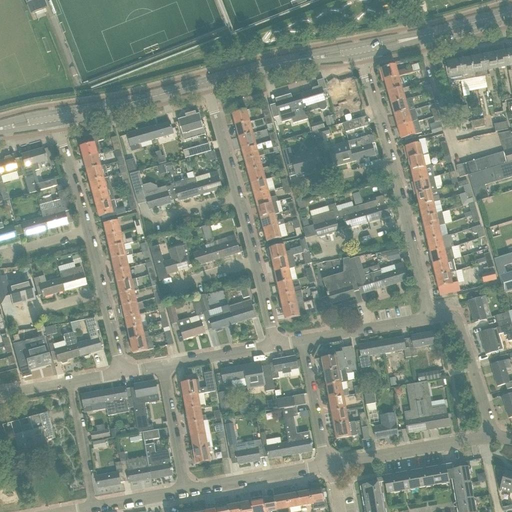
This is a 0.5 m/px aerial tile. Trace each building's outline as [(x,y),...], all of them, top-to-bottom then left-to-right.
[(41,0),(24,0),(32,19),(47,12),(41,0)] [(510,68),(511,68),(507,51),(496,53),(499,70),(510,68)] [(496,53),(492,54),(490,52),(485,53),(484,56),(487,72),(499,70),(496,53)] [(484,56),(472,58),(475,78),(484,77),(485,76),(487,76),(487,72),(484,56)] [(472,58),(460,60),(463,79),(466,79),(468,87),(469,92),(478,91),(475,78),(472,58)] [(466,79),(463,79),(460,60),(448,63),(450,75),(447,75),(449,83),(460,81),(461,88),(468,87),(466,79)] [(417,71),(425,69),(423,63),(415,65),(417,71)] [(396,65),(390,67),(390,64),(380,65),(381,69),(379,70),(382,81),(413,72),(412,70),(405,72),(405,70),(398,72),(396,65)] [(428,77),(426,72),(425,69),(417,71),(417,73),(420,72),(422,79),(428,77)] [(399,77),(413,73),(413,72),(382,81),(382,82),(385,81),(388,92),(402,88),(399,77)] [(363,108),(355,83),(350,85),(348,80),(331,85),(332,90),(327,92),(329,98),(332,108),(338,106),(337,102),(351,98),(355,111),(363,108)] [(312,91),(300,95),(304,107),(317,102),(318,107),(319,109),(320,110),(322,110),(324,109),(326,108),(326,106),(326,104),(325,100),(325,99),(329,98),(327,92),(326,89),(322,91),(321,88),(319,89),(318,87),(313,89),(312,91)] [(391,104),(405,99),(402,88),(388,92),(391,104)] [(428,102),(434,100),(432,92),(426,94),(428,102)] [(271,106),(270,106),(273,118),(280,116),(290,113),(292,120),(293,124),(308,119),(306,116),(304,107),(300,95),(288,98),(287,95),(275,99),(276,102),(275,102),(276,105),(271,106)] [(394,115),(415,109),(412,98),(405,99),(391,104),(394,115)] [(467,106),(457,108),(456,104),(448,106),(451,119),(458,118),(459,120),(469,117),(467,106)] [(398,127),(419,121),(415,109),(394,115),(398,127)] [(250,122),(249,120),(247,110),(232,114),(235,126),(250,122)] [(185,118),(178,120),(184,141),(205,135),(199,114),(196,115),(196,113),(195,112),(185,115),(186,117),(186,118),(185,118)] [(443,131),(438,115),(432,117),(434,124),(430,125),(432,134),(443,131)] [(345,132),(363,127),(360,119),(346,122),(347,123),(343,124),(345,132)] [(471,129),(484,127),(483,120),(470,122),(471,129)] [(418,121),(398,127),(401,139),(404,138),(405,141),(416,138),(415,135),(421,133),(418,121)] [(170,122),(149,128),(152,140),(174,134),(173,133),(171,124),(170,122)] [(239,138),(253,134),(250,122),(235,126),(239,138)] [(311,133),(324,129),(322,122),(309,125),(311,133)] [(495,132),(508,130),(506,123),(494,125),(495,132)] [(138,144),(152,140),(148,128),(127,134),(132,152),(139,150),(138,144)] [(326,136),(329,135),(328,129),(318,132),(321,144),(327,142),(326,136)] [(105,140),(103,132),(102,132),(86,136),(89,145),(80,147),(83,159),(101,154),(97,142),(105,140)] [(500,142),(511,138),(511,137),(510,132),(498,134),(500,142)] [(242,149),(256,145),(253,134),(239,138),(242,149)] [(375,156),(372,144),(369,136),(361,138),(362,141),(357,143),(349,145),(348,142),(353,162),(375,156)] [(117,137),(111,139),(114,150),(120,149),(117,137)] [(511,138),(500,142),(502,147),(511,143),(511,138)] [(403,148),(405,159),(423,155),(420,144),(419,140),(408,143),(409,146),(403,148)] [(353,162),(348,142),(340,144),(336,145),(337,148),(329,150),(333,168),(353,162)] [(511,143),(502,147),(504,152),(505,152),(511,149),(511,143)] [(263,150),(258,152),(256,145),(242,149),(245,161),(264,155),(263,150)] [(183,151),(185,158),(203,154),(200,146),(188,150),(183,151)] [(22,158),(18,159),(23,176),(28,194),(44,190),(42,183),(38,184),(34,172),(38,170),(37,164),(46,161),(45,157),(46,157),(45,155),(44,155),(42,149),(23,155),(21,155),(22,158)] [(118,162),(123,160),(120,149),(114,150),(117,158),(118,162)] [(317,151),(292,158),(290,149),(282,151),(286,167),(294,165),(297,177),(322,171),(317,151)] [(444,162),(451,160),(448,149),(442,150),(444,158),(442,159),(444,162)] [(509,163),(505,152),(504,152),(499,154),(502,165),(509,163)] [(97,155),(101,154),(83,159),(87,171),(100,167),(97,155)] [(423,155),(405,159),(405,160),(408,159),(411,171),(425,167),(431,166),(428,154),(423,155)] [(496,167),(502,165),(499,154),(493,156),(496,167)] [(259,157),(264,156),(264,155),(245,161),(248,172),(262,169),(259,157)] [(162,157),(158,158),(160,165),(167,162),(165,156),(162,157)] [(490,168),(496,167),(493,156),(487,157),(490,168)] [(13,158),(11,158),(9,157),(4,158),(4,160),(0,161),(0,192),(0,193),(4,192),(2,186),(3,186),(3,184),(18,179),(18,177),(23,176),(18,159),(14,160),(13,158)] [(484,170),(490,168),(487,157),(481,159),(484,170)] [(131,171),(138,169),(135,159),(128,160),(131,171)] [(478,172),(484,170),(481,159),(475,161),(478,172)] [(121,173),(126,172),(123,160),(118,162),(119,166),(119,167),(121,173)] [(485,186),(511,177),(511,161),(509,163),(502,165),(496,167),(490,168),(484,170),(478,172),(472,174),(468,176),(476,202),(487,199),(489,198),(485,186)] [(472,174),(478,172),(475,161),(469,163),(472,174)] [(468,176),(472,174),(469,163),(463,165),(466,176),(468,176)] [(164,165),(157,167),(159,175),(166,173),(164,165)] [(459,178),(466,176),(463,165),(456,167),(459,178)] [(104,174),(107,173),(105,166),(100,167),(87,171),(90,182),(103,178),(105,178),(104,174)] [(425,167),(411,171),(414,182),(428,178),(428,180),(434,179),(431,166),(425,167)] [(251,184),(265,180),(262,169),(248,172),(251,184)] [(124,186),(130,184),(126,172),(121,173),(124,186)] [(174,200),(170,187),(170,186),(148,192),(148,189),(144,190),(138,172),(130,174),(135,193),(144,191),(149,210),(171,204),(170,201),(174,200)] [(211,179),(197,183),(200,195),(222,189),(217,172),(209,174),(211,179)] [(103,178),(90,182),(93,194),(112,189),(109,177),(105,178),(103,178)] [(179,201),(200,195),(195,178),(174,184),(175,186),(170,187),(174,200),(178,199),(179,201)] [(428,180),(428,178),(414,182),(414,183),(411,183),(414,194),(436,188),(434,179),(428,180)] [(254,196),(268,192),(265,180),(251,184),(254,196)] [(468,184),(467,181),(462,182),(465,193),(471,191),(468,184)] [(384,184),(378,186),(380,193),(383,195),(387,194),(384,184)] [(57,186),(56,186),(57,193),(60,201),(54,202),(55,209),(41,213),(45,230),(67,224),(63,213),(69,211),(64,191),(62,187),(62,185),(57,186)] [(417,194),(419,205),(434,202),(439,200),(438,197),(432,198),(431,191),(436,190),(436,188),(414,194),(414,195),(417,194)] [(114,200),(115,200),(112,189),(93,194),(96,205),(114,200)] [(472,198),(473,198),(471,191),(465,193),(459,195),(462,206),(473,202),(472,198)] [(276,197),(270,199),(268,192),(254,196),(257,207),(277,202),(276,197)] [(130,212),(136,210),(132,196),(127,197),(130,212)] [(377,202),(363,206),(365,211),(368,223),(390,217),(384,197),(376,199),(377,202)] [(114,209),(116,208),(114,200),(96,205),(99,217),(101,217),(101,219),(115,216),(114,212),(114,209)] [(434,202),(419,205),(422,217),(436,214),(436,215),(442,214),(439,201),(439,200),(434,202)] [(276,202),(277,202),(257,207),(261,219),(275,215),(279,213),(276,202)] [(474,223),(480,221),(474,203),(469,205),(471,212),(464,215),(465,218),(472,216),(474,223)] [(330,213),(312,218),(317,237),(339,231),(338,229),(342,228),(339,218),(338,213),(335,204),(328,206),(330,213)] [(354,208),(338,213),(339,218),(342,228),(346,227),(346,229),(368,223),(365,211),(363,206),(363,205),(354,208)] [(24,236),(45,230),(41,213),(40,213),(42,219),(20,224),(20,226),(17,226),(19,235),(23,234),(24,236)] [(440,225),(444,224),(442,214),(436,215),(436,214),(422,217),(424,229),(440,225)] [(283,221),(277,223),(275,215),(261,219),(264,230),(278,226),(283,225),(283,221)] [(107,236),(121,233),(118,221),(104,224),(107,236)] [(299,228),(300,228),(298,221),(292,222),(294,230),(295,230),(297,237),(301,236),(299,228)] [(439,226),(444,225),(444,224),(440,225),(424,229),(427,241),(441,237),(439,226)] [(205,241),(212,239),(208,225),(201,228),(205,241)] [(17,226),(13,227),(12,226),(0,229),(0,242),(16,238),(15,236),(19,235),(17,226)] [(278,226),(264,230),(267,242),(277,240),(281,238),(278,226)] [(479,239),(480,239),(485,238),(481,226),(472,229),(473,233),(475,234),(478,233),(479,239)] [(123,234),(121,234),(121,233),(107,236),(109,248),(124,245),(132,243),(131,239),(125,241),(123,234)] [(218,259),(240,253),(235,236),(213,242),(218,259)] [(445,249),(453,247),(450,236),(441,238),(441,237),(427,241),(430,252),(445,249)] [(302,254),(309,252),(305,238),(299,240),(301,247),(291,250),(291,251),(286,253),(284,243),(273,245),(274,248),(267,249),(268,256),(270,257),(271,256),(272,261),(287,258),(293,256),(302,254)] [(197,266),(218,259),(213,242),(215,248),(192,254),(193,255),(190,256),(192,265),(196,264),(197,266)] [(124,245),(132,243),(124,245),(109,248),(112,260),(126,256),(132,255),(131,251),(125,252),(124,245)] [(159,245),(150,248),(157,274),(166,271),(168,275),(189,268),(188,266),(192,265),(190,256),(186,245),(169,250),(172,260),(164,262),(159,245)] [(444,250),(453,248),(453,247),(445,249),(430,252),(433,264),(447,261),(444,250)] [(387,261),(400,259),(399,251),(386,254),(387,261)] [(484,259),(476,261),(477,264),(485,262),(491,261),(489,253),(483,255),(484,259)] [(511,253),(495,260),(500,276),(507,273),(505,266),(511,264),(511,253)] [(78,255),(72,257),(74,264),(80,262),(78,255)] [(127,257),(132,256),(132,255),(126,256),(112,260),(115,271),(129,268),(127,257)] [(287,258),(272,261),(275,272),(289,269),(294,268),(295,267),(293,256),(287,258)] [(355,278),(349,258),(343,259),(343,260),(344,260),(344,273),(323,280),(327,293),(328,297),(328,296),(330,304),(355,296),(354,292),(359,291),(355,278)] [(358,258),(350,260),(355,278),(359,291),(359,292),(364,291),(364,293),(386,287),(382,275),(381,271),(364,276),(362,270),(360,264),(358,258)] [(447,261),(433,264),(435,276),(449,273),(450,273),(456,272),(453,259),(447,261)] [(487,268),(483,269),(483,272),(484,274),(494,272),(491,261),(485,262),(487,268)] [(386,287),(407,280),(402,263),(394,266),(395,271),(382,275),(386,287)] [(74,269),(59,273),(60,279),(64,291),(85,285),(81,268),(80,267),(74,269)] [(117,283),(132,280),(129,268),(115,271),(117,283)] [(277,284),(292,281),(289,269),(275,272),(277,284)] [(500,276),(499,276),(504,293),(511,290),(511,271),(507,273),(500,276)] [(460,291),(458,282),(456,272),(450,273),(449,273),(435,276),(438,288),(442,287),(444,295),(460,291)] [(483,283),(496,280),(495,272),(494,272),(484,274),(482,275),(483,283)] [(5,276),(0,277),(0,302),(0,305),(10,302),(11,302),(12,304),(12,306),(14,305),(22,303),(23,303),(23,302),(24,302),(25,303),(25,302),(34,299),(31,288),(29,281),(9,286),(8,287),(5,276)] [(60,279),(46,283),(44,276),(33,279),(33,281),(37,296),(42,295),(42,297),(64,291),(60,279)] [(134,292),(138,291),(136,280),(132,280),(117,283),(120,295),(134,292)] [(300,287),(293,288),(292,281),(277,284),(280,296),(294,293),(301,292),(300,287)] [(247,289),(240,291),(243,299),(249,297),(247,289)] [(135,292),(138,291),(134,292),(120,295),(122,306),(137,303),(135,292)] [(294,293),(280,296),(282,308),(283,307),(297,305),(303,303),(301,292),(294,293)] [(209,311),(205,296),(198,297),(203,313),(209,311)] [(483,308),(488,306),(485,297),(468,301),(474,323),(486,320),(483,308)] [(322,312),(320,302),(319,299),(313,300),(315,307),(314,307),(315,313),(322,312)] [(234,324),(255,318),(250,300),(229,307),(234,324)] [(178,323),(178,322),(172,302),(165,305),(172,325),(178,323)] [(125,318),(140,315),(137,303),(122,306),(120,307),(121,314),(122,314),(124,314),(125,318)] [(297,305),(283,307),(286,319),(285,319),(285,320),(306,315),(306,314),(303,303),(297,305)] [(208,311),(203,313),(204,315),(208,330),(212,328),(213,331),(215,330),(215,331),(217,332),(222,331),(222,329),(222,328),(234,324),(229,307),(228,307),(228,306),(222,308),(223,314),(210,318),(208,312),(208,311)] [(497,322),(510,319),(508,313),(495,316),(497,322)] [(140,315),(125,318),(128,330),(142,327),(148,325),(146,314),(140,315)] [(188,319),(178,322),(178,323),(180,328),(183,340),(205,334),(204,331),(208,330),(204,315),(198,317),(200,322),(190,324),(188,320),(188,319)] [(100,346),(102,346),(95,318),(84,320),(90,340),(76,344),(79,356),(82,355),(82,356),(84,357),(88,356),(89,354),(88,354),(101,350),(100,346)] [(508,342),(511,341),(511,327),(510,319),(497,322),(498,328),(497,328),(497,329),(492,331),(491,330),(479,333),(486,355),(503,350),(499,335),(503,334),(504,337),(507,336),(508,342)] [(54,326),(44,328),(45,331),(46,336),(56,334),(54,326)] [(142,327),(128,330),(130,342),(149,338),(148,332),(144,333),(142,327)] [(168,346),(173,344),(170,332),(165,333),(168,346)] [(415,348),(435,345),(433,332),(411,336),(412,339),(408,339),(411,357),(417,357),(415,348)] [(76,344),(72,333),(63,335),(66,347),(55,350),(53,344),(49,346),(53,361),(57,360),(58,362),(60,362),(60,363),(62,364),(66,363),(67,361),(67,360),(79,356),(76,344)] [(152,337),(130,342),(133,354),(148,351),(154,349),(152,337)] [(408,339),(403,340),(403,338),(381,342),(384,355),(404,351),(405,358),(411,357),(408,339)] [(22,342),(12,344),(19,369),(28,366),(29,370),(47,365),(50,364),(45,344),(24,350),(22,342)] [(381,342),(359,346),(360,349),(361,355),(361,357),(360,357),(362,368),(370,367),(369,357),(384,355),(381,342)] [(324,372),(356,367),(352,347),(352,348),(343,350),(343,352),(335,354),(335,356),(322,359),(324,372)] [(299,375),(297,369),(295,357),(273,361),(274,363),(270,364),(270,365),(271,373),(273,380),(299,375)] [(506,369),(511,368),(508,360),(491,365),(497,387),(505,384),(507,390),(511,388),(511,382),(509,383),(506,369)] [(270,365),(262,367),(261,363),(243,366),(247,386),(248,390),(265,387),(266,392),(275,390),(273,383),(273,380),(271,373),(270,365)] [(233,389),(247,386),(243,366),(221,370),(224,388),(232,387),(233,389)] [(345,382),(344,379),(344,378),(347,374),(357,372),(356,367),(324,372),(327,386),(341,383),(345,382)] [(440,371),(418,375),(419,383),(441,379),(440,371)] [(181,384),(179,385),(180,392),(182,391),(184,397),(205,393),(209,392),(215,391),(212,372),(204,374),(207,388),(200,389),(199,380),(181,384)] [(135,388),(130,389),(133,405),(138,434),(143,433),(153,431),(152,425),(149,425),(145,404),(149,403),(147,396),(158,395),(155,382),(135,385),(135,388)] [(445,406),(432,408),(427,382),(417,384),(423,419),(427,419),(429,430),(449,427),(447,415),(446,415),(445,406)] [(341,383),(327,386),(329,399),(344,397),(349,396),(348,390),(343,391),(341,383)] [(427,419),(423,419),(417,384),(406,386),(411,412),(405,413),(407,422),(406,422),(408,434),(429,430),(427,419)] [(125,388),(103,391),(106,404),(108,416),(117,415),(116,411),(133,408),(130,389),(126,390),(125,388)] [(91,407),(106,404),(103,391),(81,395),(85,413),(92,412),(91,407)] [(366,405),(375,404),(373,392),(370,393),(370,392),(366,393),(366,394),(364,394),(366,405)] [(198,395),(205,394),(205,393),(184,397),(186,411),(201,408),(198,395)] [(509,418),(511,417),(511,393),(502,397),(509,418)] [(223,407),(229,406),(227,394),(221,395),(223,407)] [(282,409),(296,407),(306,405),(304,395),(292,397),(293,398),(275,401),(276,410),(282,409)] [(332,412),(346,410),(344,397),(329,399),(332,412)] [(296,407),(282,409),(288,443),(290,455),(312,451),(311,446),(312,446),(312,445),(311,445),(310,439),(303,441),(302,434),(297,435),(293,417),(297,416),(296,407)] [(201,408),(186,411),(189,424),(203,421),(206,421),(205,416),(202,416),(201,408)] [(355,422),(349,423),(346,410),(332,412),(334,426),(355,422)] [(45,441),(55,438),(47,413),(26,419),(28,425),(19,428),(21,433),(13,436),(18,454),(47,445),(45,441)] [(398,436),(396,426),(394,413),(380,416),(381,426),(374,427),(376,440),(398,436)] [(223,433),(223,432),(220,418),(215,419),(216,427),(215,427),(216,434),(223,433)] [(191,438),(206,435),(203,421),(189,424),(191,438)] [(336,440),(357,436),(355,422),(334,426),(336,440)] [(233,424),(225,426),(229,446),(234,446),(237,445),(233,424)] [(145,441),(160,439),(158,430),(153,431),(143,433),(149,467),(148,467),(151,480),(173,476),(172,471),(172,470),(172,469),(169,458),(156,460),(154,444),(145,445),(145,441)] [(108,431),(91,434),(92,440),(110,437),(108,431)] [(266,445),(264,433),(260,434),(262,446),(264,458),(268,458),(268,459),(290,455),(288,443),(266,447),(266,445)] [(194,451),(208,448),(206,435),(191,438),(194,451)] [(94,449),(106,447),(105,441),(93,443),(94,449)] [(234,446),(229,446),(231,455),(236,454),(237,464),(238,466),(260,462),(260,459),(264,458),(262,446),(261,446),(261,441),(256,442),(257,448),(236,452),(234,446)] [(194,465),(211,462),(208,448),(194,451),(191,451),(194,465)] [(148,467),(128,471),(125,456),(119,457),(124,482),(128,481),(129,484),(151,480),(148,467)] [(120,483),(124,482),(119,457),(120,462),(115,463),(117,473),(97,477),(99,489),(121,485),(120,483)] [(466,467),(465,462),(456,463),(457,469),(453,470),(453,467),(452,467),(459,511),(475,511),(469,475),(473,474),(472,468),(468,469),(468,467),(466,467)] [(387,494),(449,483),(447,467),(384,479),(387,494)] [(510,493),(511,487),(511,474),(505,472),(499,490),(510,493)] [(383,511),(379,491),(378,480),(369,482),(369,485),(363,486),(367,511),(383,511)] [(305,492),(305,491),(304,489),(298,490),(301,507),(312,505),(313,510),(310,491),(305,492)] [(313,510),(325,508),(322,489),(310,491),(313,510)] [(289,510),(301,507),(298,490),(292,492),(291,493),(291,495),(287,496),(289,510)] [(13,497),(1,498),(2,503),(17,502),(17,494),(12,494),(13,497)] [(287,496),(275,498),(277,511),(289,511),(289,510),(287,496)] [(275,498),(263,500),(265,511),(277,511),(275,498)] [(253,511),(265,511),(263,500),(251,502),(253,511)] [(241,511),(253,511),(251,502),(240,504),(241,511)]
